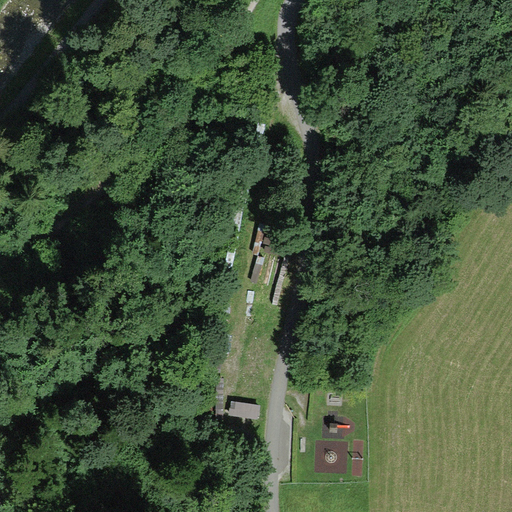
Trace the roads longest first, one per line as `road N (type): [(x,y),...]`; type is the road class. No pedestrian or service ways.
road 1 (residential): [(271,511),(274,404),(307,253),(313,184),(285,39),(294,0)]
road 2 (track): [(233,322),(274,119),(297,95)]
